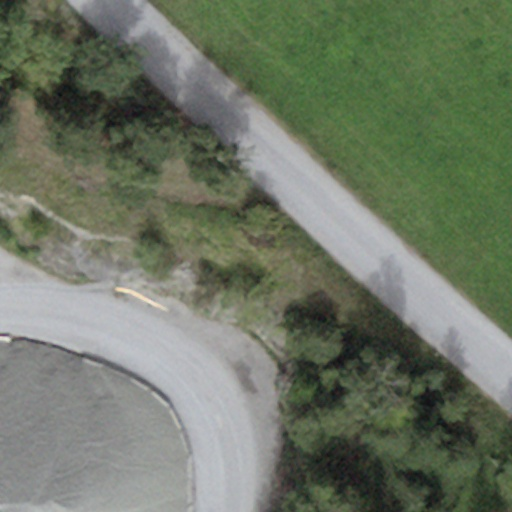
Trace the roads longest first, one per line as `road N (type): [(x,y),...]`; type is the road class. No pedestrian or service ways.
road 1 (residential): [(110,0),(511,372)]
road 2 (residential): [(229,511),(235,431),(192,364),(121,325),(75,314),(0,312)]
